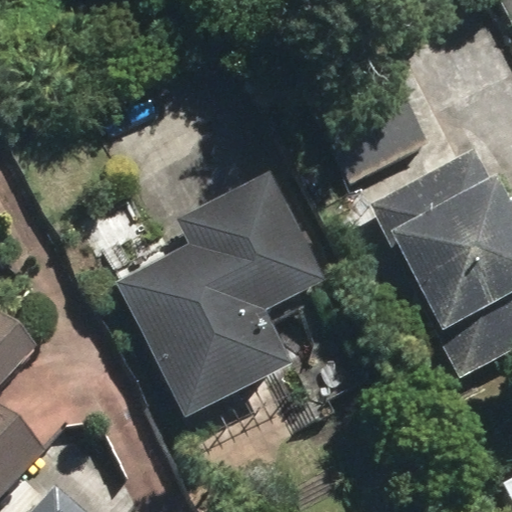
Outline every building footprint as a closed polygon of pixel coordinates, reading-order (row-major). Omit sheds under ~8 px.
[(511,35),(511,0),(482,0),(503,40),(511,35)] [(359,212),(441,377),(511,341),(511,198),(486,148),(359,212)] [(108,290),(181,425),(282,371),(256,322),(322,288),(261,174),(168,224),(182,251),(108,290)] [(0,344),(0,372),(14,359),(0,344)] [(0,489),(24,464),(0,441),(0,489)] [(511,511),(511,482),(470,504),(474,511),(511,511)] [(29,511),(60,511),(44,496),(29,511)]
